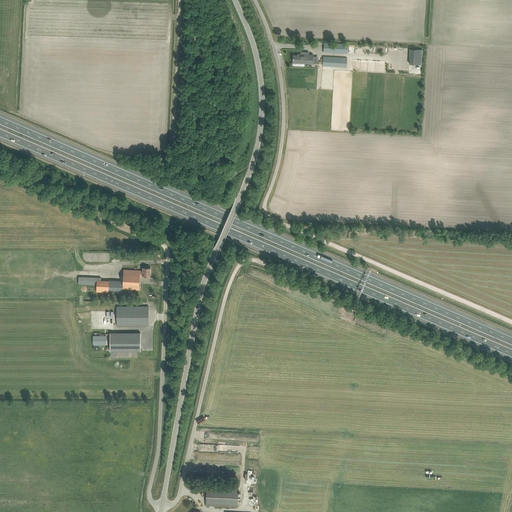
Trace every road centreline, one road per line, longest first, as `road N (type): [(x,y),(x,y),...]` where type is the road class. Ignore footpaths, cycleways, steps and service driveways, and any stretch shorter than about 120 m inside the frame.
road 1 (motorway): [(511,338),(0,116)]
road 2 (motorway): [(0,131),(511,352)]
road 3 (track): [(250,261),(511,371)]
road 4 (unclassified): [(161,509),(176,503),(226,293),(238,265),(250,261)]
road 5 (unclassified): [(220,242),(204,284),(161,509)]
road 6 (unclassified): [(308,235),(263,209),(282,105),(275,54),(253,0)]
road 7 (unclassified): [(161,509),(150,497),(169,253)]
road 8 (unclassified): [(220,242),(258,143),(262,93),(234,0)]
road 9 (track): [(511,323),(308,235)]
